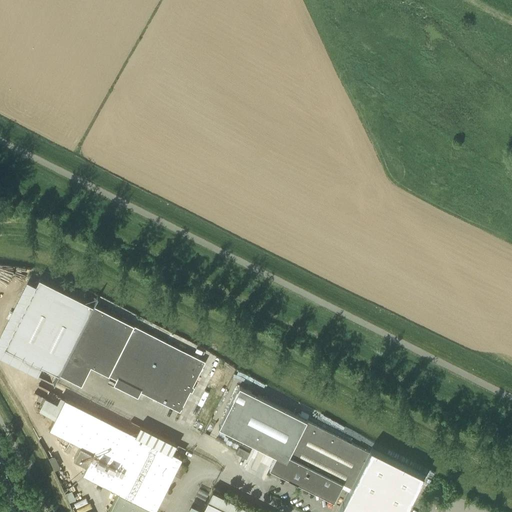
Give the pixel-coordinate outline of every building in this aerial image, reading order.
[(94,305),(92,308),(39,281),(3,351),(57,378),(59,373),(76,382),(85,363),(180,411),(205,361),(94,305)] [(360,446),(352,441),(239,385),(219,426),(276,454),(269,467),(331,498),(338,485),(349,491),(338,511),(349,511),(380,452),(370,447),(369,450),(360,446)] [(98,415),(98,416),(65,399),(50,429),(81,445),(74,458),(87,465),(83,473),(91,477),(89,480),(96,483),(97,481),(118,491),(154,510),(162,494),(165,495),(169,488),(166,487),(181,457),(98,415)] [(246,458),(249,452),(239,447),(235,453),(246,458)] [(380,452),(349,511),(404,511),(424,473),(380,452)] [(180,477),(185,467),(180,464),(174,474),(180,477)] [(109,511),(152,511),(154,510),(118,491),(108,511),(109,511)] [(88,496),(75,501),(79,511),(92,505),(88,496)] [(233,511),(207,499),(200,511),(233,511)]
